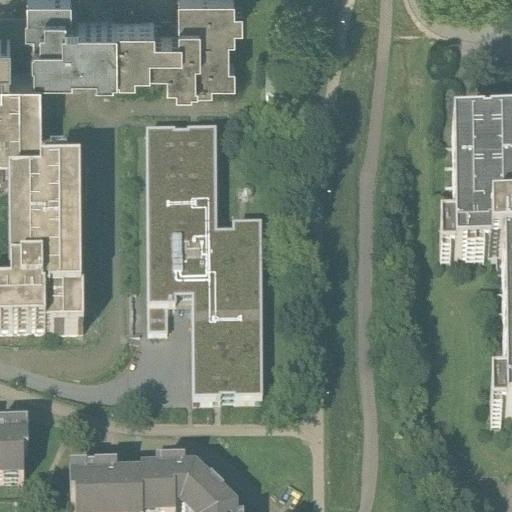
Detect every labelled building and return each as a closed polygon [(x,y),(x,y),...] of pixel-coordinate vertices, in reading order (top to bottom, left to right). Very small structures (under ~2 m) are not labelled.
[(79,0),(37,0),(37,14),(35,15),(35,30),(43,30),(43,36),(42,36),(42,38),(39,38),(39,52),(42,52),(42,68),(50,68),(79,67),(79,63),(90,63),(105,63),(105,68),(120,68),(124,68),(124,18),(124,17),(79,18),(79,0)] [(162,18),(124,18),(124,68),(142,68),(142,64),(175,64),(175,78),(186,78),(186,83),(214,83),(222,83),(222,80),(245,80),(244,63),(239,63),(238,36),(245,36),(245,24),(253,24),(252,7),(244,7),(243,0),(189,0),(190,29),(162,30),(162,18)] [(18,26),(0,26),(0,52),(7,52),(18,52),(18,26)] [(0,185),(17,185),(51,185),(51,169),(50,68),(42,68),(18,68),(18,52),(7,52),(8,78),(0,78),(0,185)] [(510,224),(511,224),(511,126),(492,127),(491,106),(485,106),(478,106),(479,127),(460,127),(456,128),(452,128),(452,158),(452,176),(452,195),(453,225),(439,225),(439,256),(440,264),(449,263),(449,256),(464,256),(464,263),(483,262),(483,256),(491,256),(502,256),(511,255),(510,224)] [(147,139),(147,312),(162,312),(176,311),(176,303),(185,303),(194,303),(194,311),(194,393),(194,405),(221,405),(221,401),(233,401),(233,405),(262,406),(262,232),(234,232),(234,242),(227,241),(216,241),(216,138),(195,138),(189,138),(189,143),(174,143),(174,138),(147,139)] [(51,185),(17,185),(18,292),(0,292),(0,331),(61,331),(93,331),(92,293),(89,293),(88,169),(51,169),(51,185)] [(511,224),(510,224),(511,255),(502,256),(503,275),(503,312),(504,391),(490,391),(490,428),(500,427),(500,421),(511,420),(511,224)] [(147,312),(148,339),(168,339),(168,312),(162,312),(147,312)] [(0,442),(0,491),(18,491),(17,462),(23,462),(23,442),(0,442)] [(132,478),(132,482),(132,511),(172,511),(188,478),(179,478),(132,478)] [(172,511),(223,511),(188,478),(172,511)] [(69,502),(68,511),(132,511),(132,482),(111,483),(60,483),(60,502),(69,502)]
